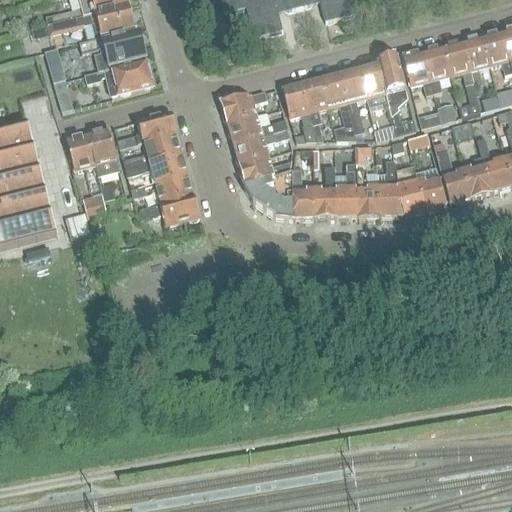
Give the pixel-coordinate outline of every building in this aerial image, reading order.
[(78,0),(81,13),(46,22),(48,30),(129,10),(126,0),(78,0)] [(201,6),(198,0),(183,0),(187,11),(201,6)] [(219,0),(224,18),(246,12),(254,43),(283,36),(279,18),(320,7),(325,27),(354,19),(349,0),(219,0)] [(129,10),(48,30),(51,39),(85,31),(89,46),(90,46),(98,44),(97,43),(101,42),(135,34),(134,31),(135,31),(137,28),(135,21),(131,19),(129,10)] [(511,32),(502,36),(511,76),(511,32)] [(511,76),(502,36),(482,41),(490,72),(502,69),(505,81),(511,78),(511,76)] [(89,46),(80,49),(82,59),(100,54),(101,59),(95,61),(99,75),(146,64),(139,37),(98,48),(98,44),(90,46),(89,46)] [(482,41),(463,46),(474,89),(482,87),(479,75),(490,72),(482,41)] [(463,46),(443,51),(451,82),(463,79),(466,91),(474,89),(463,46)] [(439,85),(451,82),(443,51),(423,56),(434,99),(442,97),(439,85)] [(45,57),(53,88),(65,84),(56,54),(45,57)] [(423,56),(402,61),(410,92),(423,89),(426,101),(434,99),(423,56)] [(398,65),(379,70),(389,112),(392,122),(399,115),(398,112),(408,104),(406,94),(398,65)] [(101,76),(85,80),(87,89),(100,86),(102,83),(107,82),(108,85),(114,84),(118,99),(121,98),(124,99),(129,97),(131,95),(152,90),(152,88),(153,85),(152,80),(149,77),(147,67),(112,76),(111,74),(101,76)] [(379,70),(359,75),(367,104),(370,117),(389,112),(379,70)] [(359,75),(340,80),(355,138),(364,136),(356,107),(367,104),(359,75)] [(340,80),(321,85),(329,114),(339,111),(348,146),(357,145),(355,138),(340,80)] [(321,85),(302,90),(312,130),(321,128),(318,117),(329,114),(321,85)] [(302,90),(282,95),(290,124),(301,121),(304,132),(303,132),(305,139),(307,147),(317,147),(315,140),(312,130),(302,90)] [(265,96),(221,107),(224,118),(223,121),(224,125),(227,128),(227,130),(258,121),(254,108),(267,105),(265,96)] [(482,104),(485,116),(500,112),(497,100),(482,104)] [(462,123),(481,118),(478,107),(459,112),(462,123)] [(453,108),(437,112),(438,117),(442,128),(457,124),(453,108)] [(140,139),(117,145),(120,154),(143,148),(175,139),(176,138),(170,117),(137,126),(137,127),(140,139)] [(421,133),(442,128),(438,117),(418,122),(421,133)] [(228,132),(227,135),(228,139),(231,141),(233,150),(287,134),(284,125),(261,132),(258,121),(227,130),(228,132)] [(27,127),(0,134),(0,253),(56,239),(27,127)] [(474,139),(471,127),(452,132),(456,144),(474,139)] [(287,134),(233,150),(236,159),(235,162),(236,167),(239,169),(240,171),(270,162),(266,149),(289,143),(287,134)] [(119,176),(117,166),(108,135),(87,140),(96,171),(98,182),(119,176)] [(146,159),(123,166),(125,174),(181,159),(179,151),(175,139),(143,148),(146,159)] [(75,177),(96,171),(87,140),(65,146),(66,149),(67,149),(75,177)] [(485,142),(476,145),(481,161),(491,198),(511,191),(504,161),(493,164),(491,158),(489,159),(485,142)] [(415,143),(408,145),(410,155),(418,153),(415,143)] [(392,149),(393,159),(404,156),(402,146),(392,149)] [(371,151),(355,151),(356,168),(358,223),(380,223),(378,191),(377,178),(377,177),(366,178),(366,176),(364,176),(364,169),(364,161),(371,161),(371,151)] [(446,154),(435,157),(450,209),(471,204),(462,173),(453,176),(447,153),(446,154)] [(181,159),(125,174),(126,176),(128,182),(151,176),(154,188),(186,179),(184,171),(181,159)] [(475,170),(462,173),(471,204),(491,198),(481,161),(473,163),(475,170)] [(240,173),(239,176),(240,180),(243,182),(246,191),(289,178),(291,166),(273,172),(270,162),(240,171),(240,173)] [(387,178),(377,178),(378,191),(380,223),(401,222),(401,221),(399,198),(396,177),(394,166),(386,166),(387,178)] [(346,180),(336,180),(337,224),(358,223),(356,168),(346,169),(346,177),(346,180)] [(326,192),(314,192),(315,225),(337,224),(336,180),(336,172),(325,173),(326,192)] [(413,172),(396,177),(399,198),(401,221),(405,221),(426,216),(417,185),(415,177),(413,172)] [(436,172),(415,177),(417,185),(426,216),(446,210),(436,172)] [(293,175),(292,177),(293,195),(294,225),(315,225),(314,192),(302,193),(302,175),(293,175)] [(246,191),(244,191),(253,208),(277,223),(294,225),(293,195),(292,177),(289,178),(246,191)] [(186,179),(154,188),(155,190),(160,208),(192,200),(186,179)] [(133,203),(147,199),(144,191),(131,194),(133,203)] [(105,207),(114,204),(112,196),(102,198),(105,207)] [(102,199),(83,203),(86,216),(87,222),(106,217),(102,199)] [(160,209),(140,215),(143,225),(162,220),(165,230),(193,222),(193,223),(199,222),(193,199),(192,200),(160,208),(160,209)] [(85,216),(66,221),(71,242),(90,237),(85,216)]
